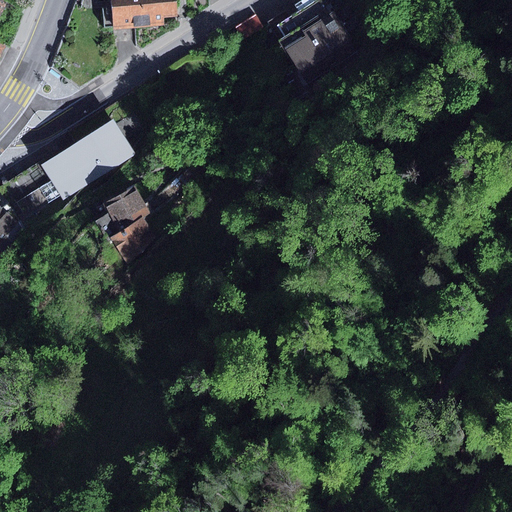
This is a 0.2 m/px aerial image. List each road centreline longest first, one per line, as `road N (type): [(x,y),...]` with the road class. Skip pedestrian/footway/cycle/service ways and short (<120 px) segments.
road 1 (track): [(336,511),(511,295)]
road 2 (residential): [(254,0),(97,99),(52,108),(16,92)]
